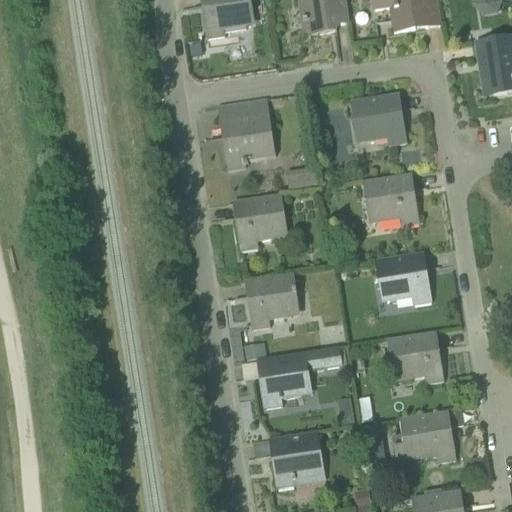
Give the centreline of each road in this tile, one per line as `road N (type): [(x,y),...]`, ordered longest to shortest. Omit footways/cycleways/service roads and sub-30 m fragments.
road 1 (residential): [(238,511),(174,101)]
road 2 (residential): [(448,183),(427,89),(413,76),(174,101)]
road 3 (track): [(0,274),(52,511)]
road 4 (residential): [(486,405),(448,183)]
